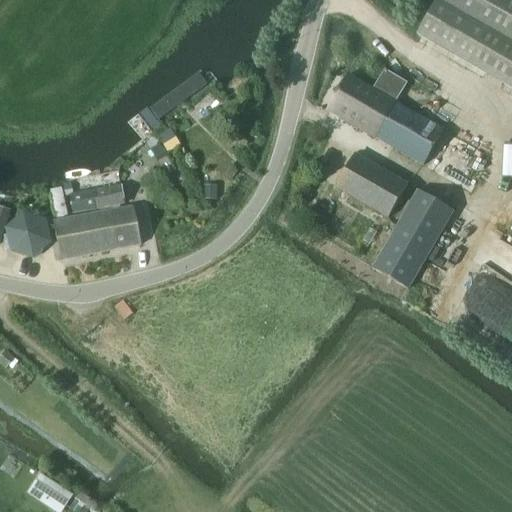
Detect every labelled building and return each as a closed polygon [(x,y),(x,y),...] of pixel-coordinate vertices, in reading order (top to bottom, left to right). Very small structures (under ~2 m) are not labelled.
[(511,0),(438,0),(418,36),(511,90),(511,0)] [(396,105),(407,84),(384,71),(373,91),(349,77),(328,112),(423,167),(443,132),(396,105)] [(137,113),(153,135),(192,105),(177,86),(137,113)] [(158,139),(167,154),(180,146),(170,131),(158,139)] [(475,170),(477,162),(476,158),(475,153),(473,149),(470,145),(463,140),(458,139),(453,138),(449,139),(444,140),(437,145),(434,149),(432,153),(430,162),(431,167),(432,170),(434,174),(437,178),(444,183),(449,184),(453,185),(458,184),(463,183),(470,178),(473,174),(475,170)] [(167,157),(160,145),(150,152),(157,163),(167,157)] [(389,220),(408,187),(357,157),(337,190),(389,220)] [(112,212),(111,208),(125,206),(120,187),(68,197),(73,216),(99,211),(100,214),(54,223),(61,263),(140,247),(133,209),(112,212)] [(214,201),(214,187),(203,187),(202,200),(214,201)] [(56,220),(67,217),(61,189),(50,192),(56,220)] [(418,192),(372,269),(408,291),(413,281),(453,213),(418,192)] [(22,215),(5,231),(11,253),(33,259),(51,244),(46,221),(27,215),(23,214),(22,215)] [(50,511),(62,511),(73,498),(40,475),(27,495),(50,511)] [(85,508),(90,501),(79,494),(74,500),(75,501),(68,511),(70,511),(80,511),(84,507),(85,508)]
